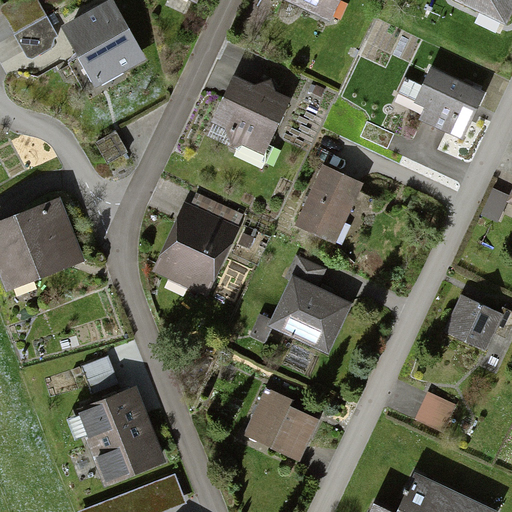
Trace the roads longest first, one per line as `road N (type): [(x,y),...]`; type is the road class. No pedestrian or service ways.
road 1 (residential): [(324,511),(511,110)]
road 2 (residential): [(107,228),(210,511)]
road 3 (residential): [(107,228),(132,200),(230,0)]
road 4 (residential): [(0,108),(52,137),(107,228)]
